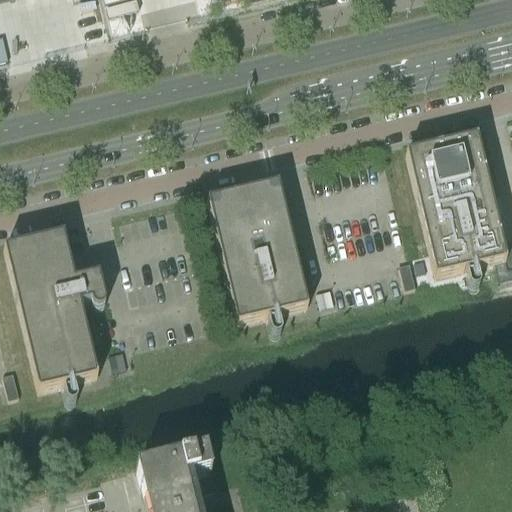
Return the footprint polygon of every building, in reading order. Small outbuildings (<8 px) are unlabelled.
[(488,199),(479,201),(476,190),(485,188),(474,143),(404,160),(433,284),(504,268),(488,199)] [(289,246),(281,248),(278,238),(287,236),(276,191),(205,207),(235,332),(305,315),(289,246)] [(511,249),(502,206),(492,209),(505,263),(503,263),(509,287),(511,285),(511,249)] [(95,385),(78,312),(89,309),(90,312),(90,313),(91,314),(92,315),(93,316),(95,316),(97,316),(98,316),(99,315),(100,315),(101,314),(102,313),(102,312),(103,311),(103,310),(103,309),(103,307),(96,281),(72,287),(61,242),(2,256),(36,399),(95,385)] [(421,267),(412,269),(415,281),(423,279),(421,267)] [(397,272),(403,296),(414,294),(408,270),(397,272)] [(11,379),(6,380),(1,382),(6,405),(7,406),(17,404),(11,379)] [(194,511),(192,501),(212,496),(203,459),(134,476),(142,511),(194,511)]
